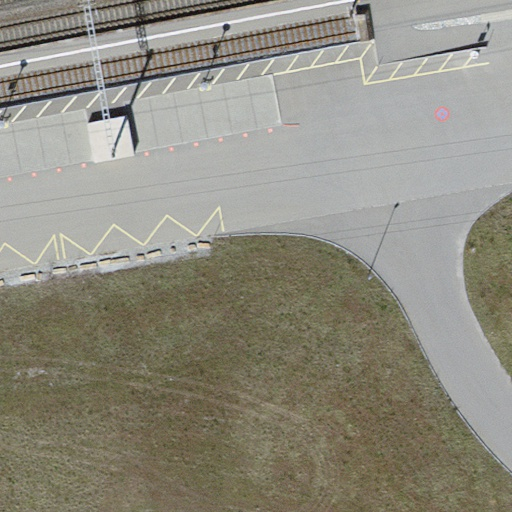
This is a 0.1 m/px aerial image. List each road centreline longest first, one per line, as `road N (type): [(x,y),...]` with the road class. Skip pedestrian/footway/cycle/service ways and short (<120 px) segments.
road 1 (residential): [(511,427),(477,382),(429,289),(383,151),(0,212)]
road 2 (motorway): [(511,338),(0,437)]
road 3 (motorway): [(299,511),(511,475)]
